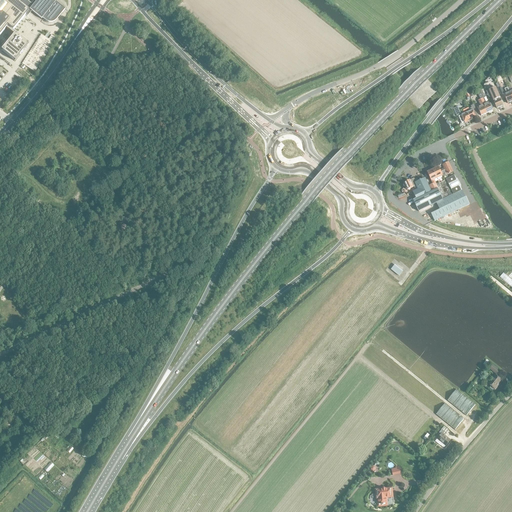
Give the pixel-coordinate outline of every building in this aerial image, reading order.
[(0,0),(0,35),(7,27),(12,31),(25,15),(27,16),(32,11),(41,19),(56,1),(54,0),(33,0),(31,4),(26,0),(0,0)] [(56,1),(42,18),(46,22),(49,23),(51,23),(53,22),(55,21),(62,13),(65,9),(56,1)] [(495,87),(486,91),(489,97),(491,96),(497,109),(500,107),(500,108),(502,107),(502,106),(503,106),(499,98),(500,98),(495,87)] [(480,90),(477,91),(481,99),(480,99),(487,113),(489,112),(490,113),(491,112),(492,111),(492,109),(493,109),(491,103),(489,104),(489,103),(486,104),(485,103),(486,102),(480,90)] [(480,106),(477,108),(481,116),(482,115),(483,116),(484,115),(484,114),(487,113),(480,99),(478,101),(480,106)] [(468,107),(465,108),(471,120),(473,119),(474,120),(476,119),(476,118),(473,112),(476,111),(474,105),(471,106),(471,108),(469,109),(468,107)] [(461,115),(459,117),(462,124),(465,123),(466,123),(468,123),(468,122),(471,120),(465,108),(462,109),(464,114),(461,115)] [(445,169),(442,171),(445,176),(453,172),(448,162),(442,165),(445,169)] [(438,167),(433,170),(437,179),(442,177),(445,176),(442,171),(440,172),(438,167)] [(433,184),(429,186),(432,192),(438,188),(435,180),(437,179),(433,170),(427,172),(433,184)] [(432,192),(416,199),(413,200),(418,212),(436,203),(439,210),(431,214),(434,221),(469,204),(466,197),(465,197),(460,187),(461,187),(457,179),(456,179),(455,176),(446,180),(439,183),(441,187),(438,188),(432,192)] [(416,186),(416,182),(414,178),(404,183),(407,190),(414,187),(413,187),(416,186)] [(416,199),(432,192),(431,192),(428,185),(425,178),(416,182),(416,186),(418,189),(412,192),(416,199)] [(399,276),(403,271),(395,264),(391,270),(399,276)] [(489,368),(497,374),(499,371),(492,365),(489,368)] [(493,390),(494,389),(502,380),(495,375),(488,384),(490,386),(490,387),(490,389),(492,390),(493,390)] [(445,446),(450,440),(445,436),(447,433),(442,429),(439,433),(441,434),(437,439),(441,443),(440,444),(440,446),(443,447),(444,447),(445,446)] [(382,490),(376,491),(376,494),(373,494),(372,494),(371,495),(370,496),(370,497),(370,498),(370,499),(370,503),(370,504),(371,504),(371,505),(372,506),(373,506),(374,506),(394,504),(393,496),(392,496),(391,489),(385,490),(385,489),(384,489),(384,488),(383,488),(383,489),(382,489),(382,490)]
